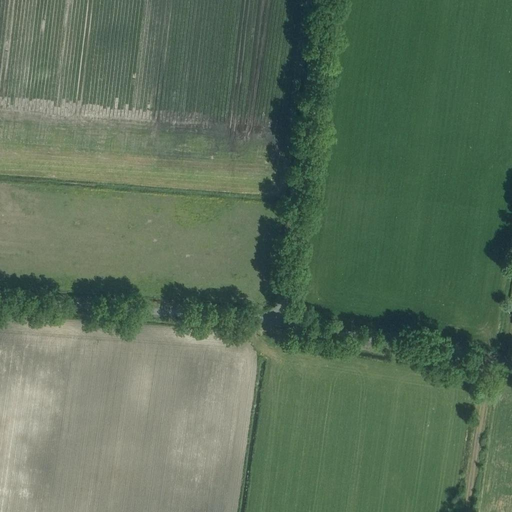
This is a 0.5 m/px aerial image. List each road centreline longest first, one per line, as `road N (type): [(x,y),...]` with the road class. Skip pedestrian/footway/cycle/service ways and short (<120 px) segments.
road 1 (unclassified): [(281,320),(326,0)]
road 2 (unclassified): [(281,320),(0,299)]
road 3 (unclassified): [(281,320),(511,367)]
road 4 (track): [(490,363),(466,511)]
